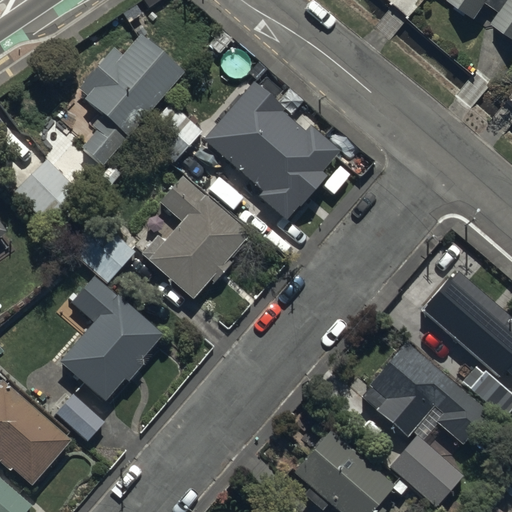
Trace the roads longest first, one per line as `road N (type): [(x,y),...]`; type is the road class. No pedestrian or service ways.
road 1 (residential): [(442,154),(135,511)]
road 2 (tertiary): [(241,0),(318,49),(442,154)]
